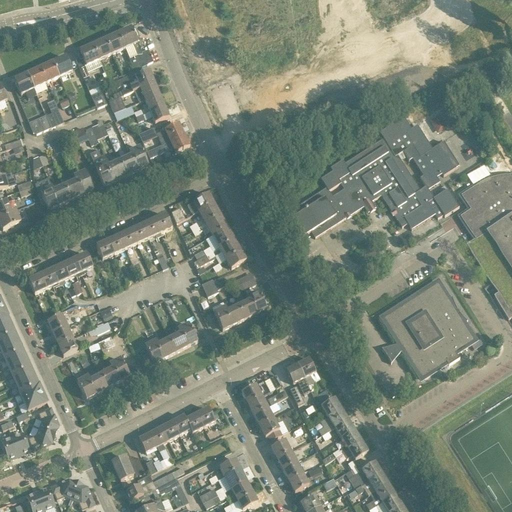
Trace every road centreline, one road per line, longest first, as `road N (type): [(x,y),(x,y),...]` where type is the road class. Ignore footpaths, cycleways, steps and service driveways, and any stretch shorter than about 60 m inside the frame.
road 1 (residential): [(1,272),(222,174)]
road 2 (unclassified): [(428,511),(315,332)]
road 3 (residential): [(84,449),(1,272)]
road 4 (unclassified): [(222,174),(161,32),(137,0)]
road 5 (unclassified): [(315,332),(222,174)]
road 6 (residential): [(84,449),(224,381)]
road 7 (residential): [(289,511),(224,381)]
